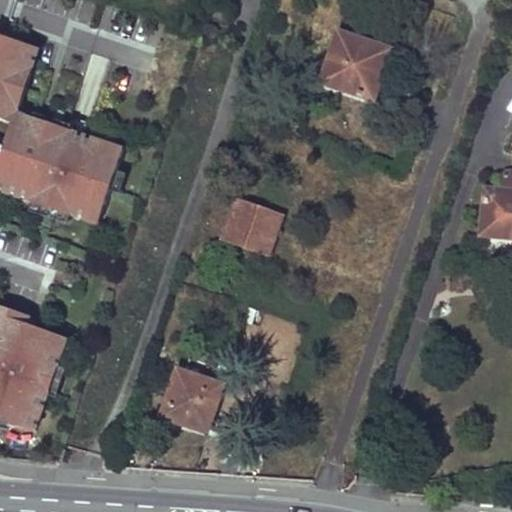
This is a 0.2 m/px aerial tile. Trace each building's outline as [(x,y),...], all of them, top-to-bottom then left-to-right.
[(381,82),(379,81),(377,80),(388,49),(340,32),(323,83),(375,101),(381,82)] [(8,152),(0,149),(0,116),(10,120),(26,70),(34,72),(41,49),(0,35),(0,187),(104,222),(128,149),(74,131),(73,135),(34,122),(22,128),(13,154),(8,152)] [(19,117),(34,72),(26,70),(10,120),(17,122),(19,117)] [(13,154),(22,128),(34,122),(19,117),(17,122),(8,152),(13,154)] [(511,171),(509,171),(501,177),(501,193),(486,191),(481,234),(511,237),(511,171)] [(269,255),(276,237),(283,218),(236,201),(222,239),(269,255)] [(37,428),(68,338),(28,324),(31,316),(0,304),(0,414),(13,419),(11,425),(37,428)] [(181,419),(194,424),(207,428),(223,386),(178,370),(161,417),(180,423),(181,419)]
